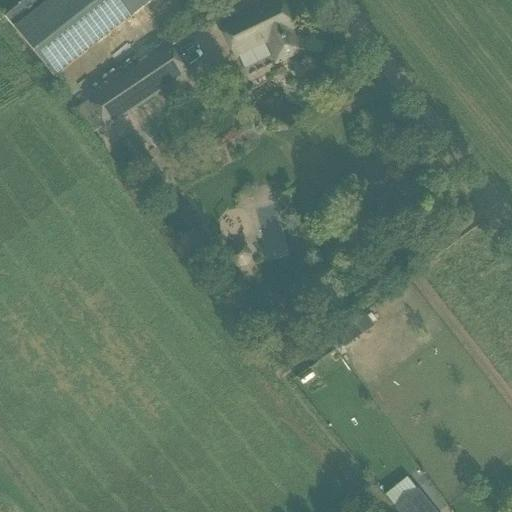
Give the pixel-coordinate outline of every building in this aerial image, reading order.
[(28,0),(6,19),(54,80),(154,0),(28,0)] [(205,0),(194,0),(203,13),(211,8),(205,0)] [(266,42),(277,64),(301,52),(291,30),(293,30),(280,3),(225,29),(238,56),(266,42)] [(87,100),(107,130),(189,75),(169,44),(140,64),(131,51),(110,66),(119,78),(87,100)] [(121,143),(144,171),(152,164),(129,136),(121,143)] [(233,247),(228,260),(236,269),(248,267),(253,255),(245,246),(233,247)] [(355,323),(343,331),(352,343),(364,335),(355,323)] [(396,511),(435,511),(418,491),(395,509),(396,511)]
